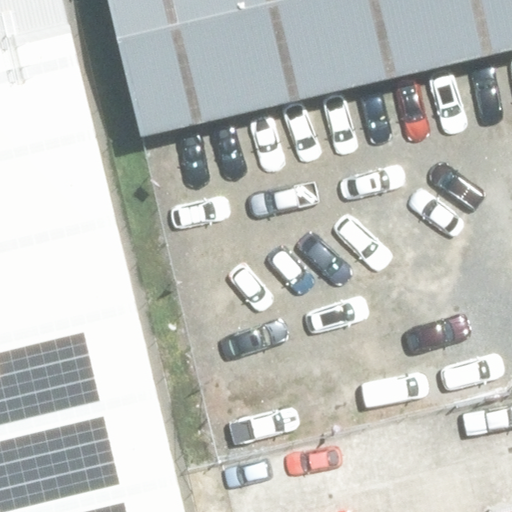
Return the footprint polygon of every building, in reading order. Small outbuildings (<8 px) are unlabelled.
[(216,511),(98,0),(0,0),(0,511),(216,511)] [(511,0),(116,0),(150,132),(511,41),(511,0)] [(284,101),(137,138),(197,378),(344,342),(284,101)] [(511,133),(458,146),(496,313),(511,309),(511,133)] [(511,511),(511,493),(435,511),(511,511)]
